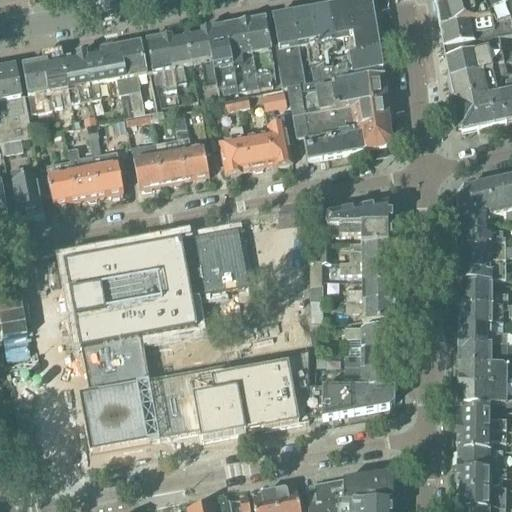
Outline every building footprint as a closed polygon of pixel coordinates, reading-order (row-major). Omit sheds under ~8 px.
[(435,0),(437,11),(437,16),(438,16),(439,26),(440,31),(443,51),(445,60),(498,44),(511,39),(511,27),(511,25),(511,23),(498,27),(494,22),(485,23),(473,0),(435,0)] [(510,3),(508,0),(473,0),(485,23),(494,22),(498,27),(511,23),(511,25),(511,11),(510,8),(511,7),(510,3)] [(329,10),(335,44),(343,43),(345,54),(347,53),(348,60),(380,54),(380,52),(379,49),(375,22),(372,9),(365,3),(329,10)] [(329,10),(310,14),(320,66),(324,86),(335,84),(335,82),(334,78),(332,70),(327,71),(326,65),(323,46),(335,44),(329,10)] [(310,14),(293,17),(299,51),(305,49),(309,68),(317,66),(320,66),(310,14)] [(290,20),(269,24),(274,54),(282,93),(287,92),(287,93),(294,92),(306,90),(299,51),(293,17),(292,17),(292,16),(291,17),(290,17),(290,20)] [(251,25),(245,26),(258,93),(277,89),(271,54),(265,23),(251,26),(251,25)] [(240,28),(227,30),(237,89),(239,97),(258,93),(245,26),(240,27),(240,28)] [(211,33),(207,34),(216,81),(217,89),(218,93),(237,89),(227,30),(212,33),(211,33)] [(201,35),(187,38),(193,69),(200,67),(205,91),(217,89),(216,81),(207,34),(201,35)] [(172,40),(168,41),(176,88),(186,86),(183,71),(193,69),(187,38),(172,41),(172,40)] [(161,43),(147,45),(153,76),(162,74),(166,96),(176,94),(175,88),(176,88),(168,41),(161,42),(161,43)] [(445,60),(450,84),(495,73),(494,69),(503,67),(498,44),(445,60)] [(141,47),(122,50),(135,121),(145,119),(137,79),(146,77),(141,47)] [(122,50),(102,54),(108,85),(115,83),(118,100),(119,100),(124,123),(125,123),(135,121),(122,50)] [(87,57),(83,57),(92,105),(97,104),(101,103),(98,87),(108,85),(102,54),(87,57)] [(350,67),(332,70),(334,78),(335,82),(335,84),(382,76),(382,73),(383,73),(380,54),(348,60),(350,67)] [(77,59),(63,61),(69,92),(77,91),(80,107),(89,105),(92,105),(83,57),(77,59)] [(63,61),(44,65),(53,113),(63,111),(60,94),(69,92),(63,61)] [(44,65),(23,69),(31,111),(39,110),(40,116),(53,113),(44,65)] [(15,70),(0,73),(0,95),(10,145),(19,144),(21,143),(32,141),(25,101),(20,101),(16,76),(15,70)] [(451,100),(451,104),(485,96),(485,94),(496,90),(494,78),(496,78),(495,73),(450,84),(454,99),(451,100)] [(294,92),(287,93),(293,121),(315,117),(352,111),(387,106),(384,82),(384,81),(383,81),(382,76),(335,84),(324,86),(306,90),(294,92)] [(506,94),(498,95),(502,111),(505,127),(511,125),(511,82),(510,83),(505,84),(507,93),(506,94)] [(451,104),(455,121),(502,111),(498,95),(496,90),(485,94),(485,96),(451,104)] [(0,95),(0,147),(2,147),(3,146),(10,145),(0,95)] [(246,100),(234,102),(236,111),(247,109),(246,100)] [(236,111),(234,102),(223,104),(225,113),(236,111)] [(315,117),(293,121),(297,144),(304,142),(311,140),(342,135),(389,128),(389,126),(387,106),(352,111),(315,117)] [(462,136),(505,127),(502,111),(455,121),(458,132),(461,131),(462,136)] [(268,138),(274,170),(275,170),(275,171),(292,167),(289,147),(293,147),(288,117),(278,119),(280,127),(266,129),(268,138)] [(135,121),(125,123),(127,131),(151,126),(149,118),(145,119),(135,121)] [(181,118),(173,120),(176,137),(184,135),(181,118)] [(95,121),(85,123),(86,131),(96,129),(95,121)] [(220,148),(225,180),(242,177),(242,176),(249,174),(243,143),(241,134),(240,128),(228,131),(231,146),(220,148)] [(311,140),(304,142),(308,165),(359,156),(359,159),(364,158),(364,156),(386,151),(391,145),(389,128),(342,135),(311,140)] [(96,129),(86,131),(92,162),(92,163),(94,171),(99,201),(111,199),(113,201),(119,200),(120,197),(124,197),(118,166),(116,157),(101,160),(98,141),(99,141),(96,129)] [(184,135),(176,137),(178,144),(188,142),(186,135),(184,135)] [(274,170),(268,138),(243,143),(249,174),(253,174),(255,176),(263,174),(264,172),(274,170)] [(188,142),(178,144),(185,185),(196,183),(198,186),(205,184),(206,182),(209,181),(203,150),(190,153),(188,142)] [(10,145),(3,146),(6,159),(23,156),(21,143),(19,144),(10,145)] [(178,144),(156,149),(164,189),(173,188),(175,190),(182,189),(183,186),(185,185),(178,144)] [(135,163),(133,164),(139,194),(143,193),(144,195),(151,194),(152,192),(164,189),(156,149),(144,151),(144,152),(134,154),(135,163)] [(78,151),(68,153),(70,167),(77,205),(87,203),(89,206),(96,204),(97,202),(99,201),(94,171),(92,163),(80,165),(80,164),(78,151)] [(47,176),(39,178),(44,204),(52,202),(53,210),(57,209),(59,211),(65,210),(66,207),(77,205),(70,167),(48,171),(49,176),(47,176)] [(25,180),(24,173),(11,175),(19,216),(25,215),(27,217),(34,215),(36,213),(42,212),(36,178),(25,180)] [(511,181),(494,186),(498,204),(500,210),(504,209),(506,217),(508,226),(511,225),(511,181)] [(459,199),(459,210),(490,211),(490,205),(498,204),(494,186),(463,193),(459,199)] [(490,211),(459,210),(459,229),(489,229),(489,221),(506,217),(504,209),(500,210),(498,204),(490,205),(490,211)] [(355,214),(327,219),(327,220),(327,229),(355,229),(394,229),(394,213),(395,213),(388,208),(370,211),(355,214)] [(327,230),(327,241),(361,241),(361,249),(394,249),(394,229),(355,229),(327,230)] [(459,229),(459,248),(504,248),(504,241),(501,241),(501,233),(489,233),(489,229),(459,229)] [(153,251),(65,267),(72,303),(75,320),(89,397),(80,399),(90,457),(199,437),(201,446),(246,438),(246,435),(260,432),(261,435),(309,427),(309,356),(242,369),(242,372),(234,373),(234,370),(149,386),(141,343),(198,333),(192,302),(213,299),(249,292),(238,235),(169,248),(162,249),(162,253),(154,254),(153,251)] [(459,248),(459,266),(504,267),(504,262),(504,248),(459,248)] [(351,256),(351,268),(395,268),(394,249),(361,249),(362,256),(351,256)] [(321,267),(331,268),(331,255),(322,255),(321,255),(321,265),(321,267)] [(321,286),(321,267),(321,265),(309,266),(310,286),(321,286)] [(504,285),(504,267),(459,266),(459,285),(504,285)] [(395,287),(395,268),(351,268),(341,268),(341,278),(362,278),(362,287),(395,287)] [(321,286),(310,286),(310,306),(322,306),(322,289),(321,289),(321,286)] [(347,294),(347,306),(395,306),(395,287),(362,287),(362,294),(347,294)] [(459,289),(459,309),(506,310),(506,299),(492,299),(492,289),(459,289)] [(322,327),(322,306),(310,306),(311,327),(322,327)] [(395,325),(395,306),(347,306),(347,318),(362,318),(362,324),(395,325)] [(459,309),(459,329),(502,330),(503,316),(507,316),(507,322),(511,321),(511,310),(506,310),(459,309)] [(459,329),(459,349),(511,350),(511,338),(502,338),(502,330),(459,329)] [(345,332),(345,343),(349,343),(349,353),(360,353),(395,353),(395,333),(383,332),(359,332),(345,332)] [(459,349),(459,369),(507,369),(507,367),(511,366),(511,349),(511,350),(459,349)] [(349,360),(345,360),(345,372),(395,372),(395,353),(360,353),(349,353),(349,360)] [(507,389),(507,369),(459,369),(458,389),(507,389)] [(395,372),(345,372),(345,380),(345,383),(360,383),(360,390),(362,390),(362,391),(395,392),(395,391),(395,372)] [(458,407),(506,408),(507,408),(507,389),(458,389),(458,407)] [(322,412),(322,422),(322,423),(332,421),(360,416),(376,413),(383,412),(389,411),(395,405),(394,405),(395,392),(362,391),(362,390),(360,390),(360,392),(332,391),(323,391),(322,412)] [(310,391),(310,422),(311,422),(311,413),(322,414),(322,391),(310,391)] [(458,415),(458,436),(506,436),(506,426),(490,426),(490,415),(458,415)] [(505,447),(506,436),(458,436),(458,456),(490,456),(490,447),(505,447)] [(502,456),(490,456),(458,456),(458,476),(501,476),(506,476),(506,471),(501,470),(502,456)] [(315,489),(316,506),(318,506),(393,506),(394,482),(387,476),(387,477),(375,479),(315,489)] [(506,476),(501,476),(458,476),(458,495),(501,495),(501,482),(506,482),(506,476)] [(299,511),(296,493),(287,494),(285,493),(273,495),(276,511),(299,511)] [(261,499),(252,501),(254,511),(276,511),(273,495),(263,497),(261,499)] [(505,511),(505,495),(501,495),(458,495),(457,511),(505,511)] [(241,511),(249,511),(248,502),(240,503),(241,511)]
